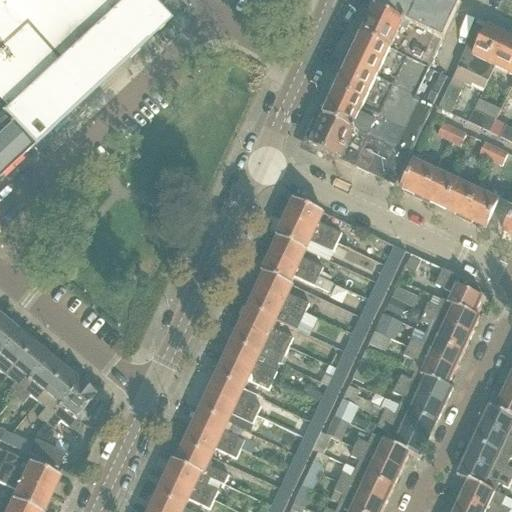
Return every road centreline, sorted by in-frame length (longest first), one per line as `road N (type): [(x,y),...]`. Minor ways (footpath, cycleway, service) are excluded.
road 1 (residential): [(0,213),(212,18),(306,58)]
road 2 (residential): [(511,277),(258,161)]
road 3 (tertiary): [(151,391),(258,161)]
road 4 (residential): [(416,511),(511,309)]
road 5 (residential): [(151,391),(0,274)]
road 6 (tertiary): [(94,511),(151,391)]
